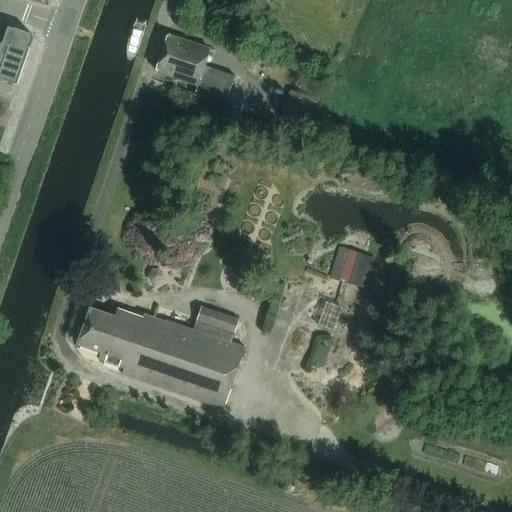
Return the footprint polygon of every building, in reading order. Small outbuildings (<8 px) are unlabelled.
[(25,60),(28,51),(29,51),(30,50),(30,48),(31,49),(33,40),(32,36),(15,31),(8,29),(5,40),(0,38),(0,80),(17,86),(18,84),(18,83),(17,83),(20,74),(21,74),(22,73),(22,72),(21,71),(24,63),(25,62),(26,61),(25,60)] [(229,98),(235,79),(205,69),(211,51),(169,37),(157,73),(229,98)] [(293,92),(282,122),(303,129),(313,100),(293,92)] [(376,260),(341,249),(331,279),(367,290),(376,260)] [(274,329),(283,298),(271,294),(262,326),(274,329)] [(224,410),(246,349),(232,344),(239,322),(201,309),(193,331),(166,322),(165,324),(144,317),(143,320),(118,311),(115,319),(91,311),(78,346),(102,354),(99,362),(124,370),(122,376),(224,410)]
